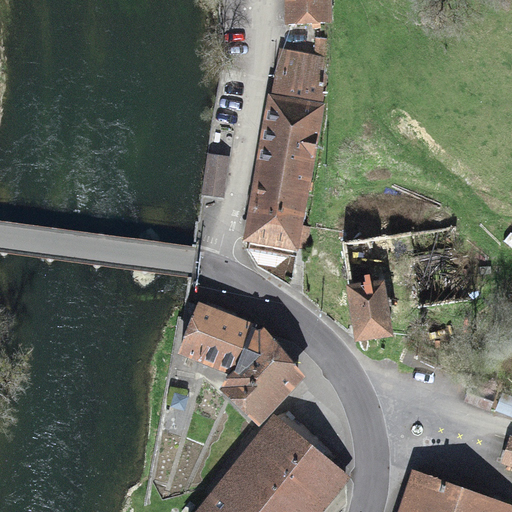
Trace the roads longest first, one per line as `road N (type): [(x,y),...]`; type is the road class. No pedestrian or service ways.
road 1 (secondary): [(217,266),(301,317),(350,377),(368,430),(364,511)]
road 2 (unclassified): [(217,266),(250,133),(263,0)]
road 3 (secondary): [(0,236),(217,266)]
